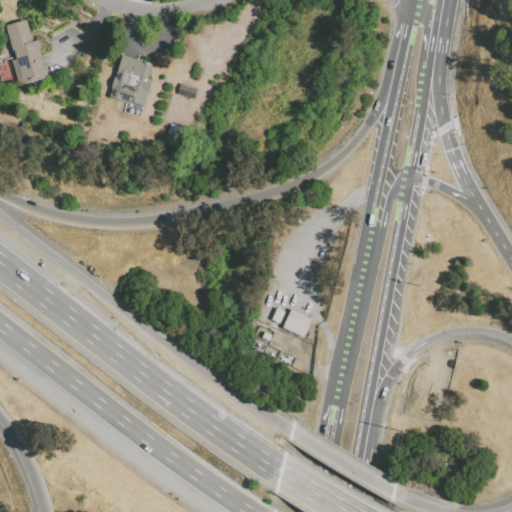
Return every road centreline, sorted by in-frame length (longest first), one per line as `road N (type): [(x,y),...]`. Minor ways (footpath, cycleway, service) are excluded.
road 1 (motorway): [(412,7),(373,113),(348,147),(293,184),(129,223),(56,215),(0,192)]
road 2 (motorway): [(366,426),(395,369),(432,339),(484,333),(511,343),(503,509),(426,508),(395,494)]
road 3 (motorway): [(295,433),(0,213)]
road 4 (motorway): [(285,474),(0,262)]
road 5 (motorway): [(0,324),(252,511)]
road 6 (trunk): [(368,262),(315,511)]
road 7 (trunk): [(366,426),(411,178)]
road 8 (motorway): [(477,207),(442,113),(442,0)]
road 9 (trunk): [(412,7),(378,194)]
road 10 (trunk): [(411,178),(429,59)]
